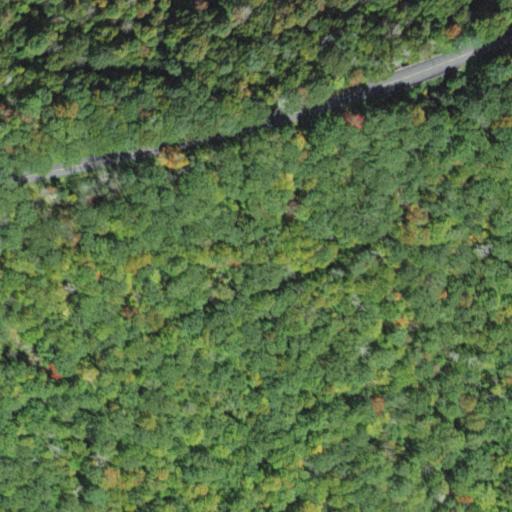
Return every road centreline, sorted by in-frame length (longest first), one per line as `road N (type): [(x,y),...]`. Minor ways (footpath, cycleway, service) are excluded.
road 1 (residential): [(0,408),(100,340),(335,251),(410,194),(440,150)]
road 2 (residential): [(440,150),(442,122),(430,89),(396,57),(373,50),(172,74),(0,67)]
road 3 (secondary): [(391,81),(264,121),(0,181)]
